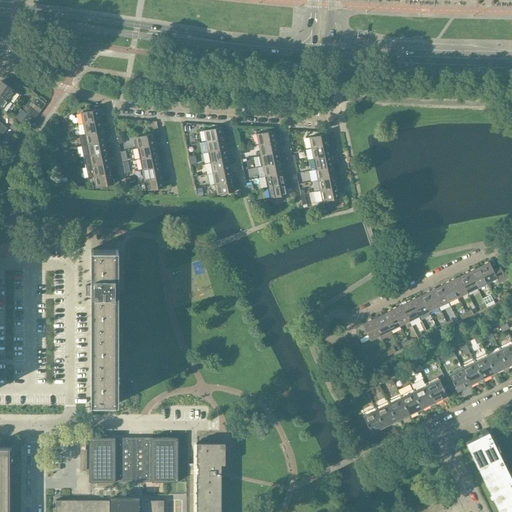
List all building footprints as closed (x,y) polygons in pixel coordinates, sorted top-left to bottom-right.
[(1,81),(0,82),(0,93),(9,100),(15,91),(1,81)] [(0,107),(2,109),(9,100),(0,93),(0,107)] [(104,108),(80,113),(83,124),(100,120),(99,112),(101,112),(101,114),(105,114),(104,108)] [(100,120),(83,124),(85,134),(108,130),(107,124),(104,125),(104,128),(102,128),(100,120)] [(221,127),(204,130),(206,142),(229,137),(228,132),(225,132),(225,135),(223,135),(221,127)] [(104,141),(103,136),(103,133),(105,133),(106,136),(109,135),(108,130),(85,134),(79,136),(81,146),(104,141)] [(274,130),(256,134),(258,145),(282,140),(281,135),(277,136),(278,138),(275,139),(274,130)] [(159,132),(135,137),(137,148),(155,145),(153,137),(156,136),(156,139),(160,138),(159,132)] [(133,144),(131,133),(118,136),(121,147),(133,144)] [(326,134),(309,137),(311,148),(334,144),(333,138),(330,139),(330,142),(328,142),(326,134)] [(229,137),(206,142),(208,152),(225,149),(224,141),(226,140),(227,143),(230,142),(229,137)] [(282,140),(258,145),(261,155),(278,152),(276,144),(279,144),(279,146),(283,145),(282,140)] [(106,149),(106,147),(104,141),(81,146),(83,157),(113,151),(111,145),(108,146),(108,149),(106,149)] [(334,144),(311,148),(313,159),(331,155),(329,147),(331,147),(332,150),(335,149),(334,144)] [(155,145),(137,148),(140,159),(163,154),(162,149),(158,149),(159,152),(157,152),(155,145)] [(225,149),(208,152),(210,163),(234,158),(232,153),(229,153),(229,156),(227,156),(225,149)] [(109,163),(108,157),(107,155),(110,154),(110,157),(114,156),(113,151),(83,157),(85,167),(109,163)] [(278,152),(261,155),(263,166),(286,161),(285,156),(281,157),(282,159),(280,160),(278,152)] [(163,154),(140,159),(142,169),(159,166),(158,158),(160,157),(161,160),(164,159),(163,154)] [(331,155),(313,159),(315,169),(339,165),(337,159),(334,160),(334,163),(332,163),(331,155)] [(234,158),(210,163),(212,173),(230,170),(228,162),(231,161),(231,164),(235,163),(234,158)] [(286,161),(263,166),(265,177),(282,173),(281,165),(283,165),(284,167),(287,167),(286,161)] [(117,172),(116,167),(112,167),(113,170),(110,170),(109,163),(85,167),(88,178),(94,177),(117,172)] [(339,165),(315,169),(317,180),(335,176),(333,169),(336,168),(336,171),(340,170),(339,165)] [(159,166),(142,169),(144,180),(167,175),(166,170),(163,171),(163,173),(161,174),(159,166)] [(245,177),(259,176),(258,167),(244,168),(245,177)] [(230,170),(212,173),(214,184),(238,179),(237,174),(233,175),(234,177),(231,178),(230,170)] [(117,172),(94,177),(96,188),(113,184),(112,176),(114,175),(114,178),(118,177),(117,172)] [(282,173),(265,177),(267,187),(290,182),(289,177),(286,178),(286,180),(284,181),(282,173)] [(167,175),(144,180),(146,191),(164,187),(162,179),(164,179),(165,181),(168,180),(167,175)] [(335,176),(317,180),(320,191),(343,186),(342,181),(338,181),(339,184),(336,184),(335,176)] [(238,179),(214,184),(217,195),(234,191),(233,183),(235,183),(235,185),(239,184),(238,179)] [(290,182),(267,187),(269,198),(287,195),(285,186),(287,186),(288,188),(292,188),(290,182)] [(339,198),(338,192),(338,190),(340,189),(340,192),(344,191),(343,186),(320,191),(314,192),(316,202),(322,201),(322,202),(339,198)] [(307,203),(313,202),(311,192),(305,193),(307,203)] [(118,295),(118,286),(118,250),(90,250),(90,285),(85,285),(85,296),(90,296),(90,403),(118,403),(118,295)] [(493,270),(489,262),(479,267),(487,283),(496,278),(498,283),(506,279),(500,266),(493,270)] [(479,267),(469,272),(477,288),(487,283),(479,267)] [(469,272),(459,277),(467,292),(477,288),(469,272)] [(459,277),(450,281),(457,297),(467,292),(459,277)] [(450,281),(440,286),(448,302),(457,297),(450,281)] [(440,286),(430,291),(438,307),(448,302),(440,286)] [(430,291),(421,296),(428,312),(438,307),(430,291)] [(421,296),(411,300),(419,316),(428,312),(421,296)] [(411,300),(401,305),(409,321),(419,316),(411,300)] [(401,305),(392,310),(399,326),(409,321),(401,305)] [(399,326),(392,310),(382,315),(389,331),(399,326)] [(389,331),(382,315),(372,320),(380,335),(382,339),(391,335),(389,331)] [(380,335),(372,320),(362,325),(370,340),(380,335)] [(511,344),(511,343),(499,350),(507,367),(511,364),(511,344)] [(499,350),(486,356),(495,373),(507,367),(499,350)] [(486,356),(474,362),(482,379),(495,373),(486,356)] [(474,362),(462,368),(470,385),(482,379),(474,362)] [(462,368),(449,374),(457,391),(470,385),(462,368)] [(439,379),(426,385),(434,402),(447,396),(439,379)] [(426,385),(413,391),(422,408),(434,402),(426,385)] [(413,391),(401,398),(409,415),(422,408),(413,391)] [(401,398),(388,404),(396,421),(409,415),(401,398)] [(388,404),(376,410),(384,427),(396,421),(388,404)] [(376,410),(363,416),(371,433),(384,427),(376,410)] [(511,511),(511,480),(488,431),(466,441),(501,511),(511,511)] [(177,482),(177,437),(89,437),(89,482),(177,482)] [(196,443),(196,444),(195,511),(220,511),(221,464),(225,464),(225,443),(196,443)] [(0,511),(9,511),(9,468),(9,460),(9,449),(9,448),(0,447),(0,511)] [(438,496),(432,499),(438,510),(444,507),(438,496)] [(163,511),(163,500),(139,500),(139,497),(109,497),(109,506),(74,506),(74,500),(55,500),(55,511),(163,511)] [(432,499),(427,501),(432,511),(434,511),(438,510),(432,499)] [(432,511),(427,501),(421,504),(425,511),(432,511)]
